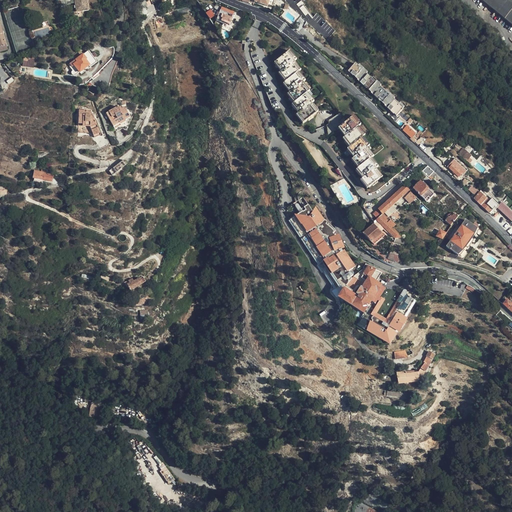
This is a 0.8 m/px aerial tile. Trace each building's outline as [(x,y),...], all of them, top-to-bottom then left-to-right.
[(87,12),(85,0),(73,0),(75,14),(87,12)] [(294,0),(295,1),(290,6),(327,40),(336,30),(317,13),(317,12),(304,0),(294,0)] [(511,26),(511,3),(508,0),(480,0),(499,15),(511,26)] [(220,11),(232,16),(233,13),(221,8),(220,11)] [(210,9),(205,13),(210,19),(215,15),(210,9)] [(228,25),(232,16),(220,11),(216,20),(228,25)] [(156,31),(187,21),(184,14),(154,24),(156,31)] [(189,27),(187,21),(156,31),(158,37),(189,27)] [(191,33),(189,27),(158,37),(160,43),(191,33)] [(193,40),(191,33),(160,43),(163,50),(193,40)] [(195,47),(193,40),(163,50),(165,57),(195,47)] [(302,125),(318,113),(311,104),(314,102),(307,94),(309,92),(303,83),(306,82),(299,73),(301,71),(295,62),(297,60),(290,52),(274,64),(280,73),(278,75),(285,84),(283,85),(290,94),(287,96),(293,104),(291,106),(298,115),(296,116),(302,125)] [(79,73),(89,66),(85,60),(86,60),(83,56),(77,60),(76,60),(68,65),(76,76),(79,73)] [(23,66),(35,67),(35,59),(24,58),(23,66)] [(91,68),(89,66),(79,73),(81,76),(91,68)] [(398,105),(358,68),(351,74),(350,75),(355,79),(356,79),(360,82),(359,83),(368,92),(369,91),(373,95),(373,96),(382,105),(383,104),(387,108),(386,109),(392,114),(393,114),(395,116),(402,109),(398,105)] [(94,96),(98,89),(92,85),(88,92),(94,96)] [(125,109),(122,111),(119,112),(118,108),(106,114),(113,130),(120,127),(118,124),(124,122),(123,120),(129,117),(125,109)] [(100,134),(91,112),(79,110),(78,131),(91,132),(92,137),(100,134)] [(331,123),(341,116),(339,114),(329,120),(331,123)] [(361,124),(354,115),(338,128),(339,130),(344,136),(342,138),(349,147),(347,149),(354,157),(351,159),(358,168),(356,169),(362,178),(360,180),(367,188),(374,182),(382,176),(375,167),(377,165),(371,157),(373,155),(366,147),(369,145),(362,136),(365,134),(361,130),(358,126),(361,124)] [(405,124),(401,128),(411,137),(410,139),(413,141),(415,139),(412,136),(415,133),(405,124)] [(468,170),(456,159),(451,164),(452,165),(453,163),(463,173),(462,174),(463,175),(468,170)] [(126,165),(122,160),(111,169),(115,174),(126,165)] [(463,173),(453,163),(452,165),(449,168),(459,177),(463,173)] [(427,166),(426,167),(423,171),(429,177),(434,172),(427,166)] [(45,173),(34,171),(32,177),(42,180),(45,180),(50,182),(51,177),(45,175),(45,173)] [(437,175),(434,172),(429,177),(432,180),(437,175)] [(420,181),(413,188),(425,200),(428,197),(430,199),(433,195),(432,193),(435,190),(425,180),(422,183),(420,181)] [(383,213),(398,199),(409,189),(405,184),(391,197),(384,203),(378,209),(382,214),(383,213)] [(476,195),(474,198),(490,214),(495,208),(496,207),(487,198),(480,191),(476,195)] [(384,203),(391,197),(387,192),(380,199),(384,203)] [(488,196),(487,198),(496,207),(498,206),(488,196)] [(511,213),(501,203),(498,206),(496,207),(495,208),(496,209),(497,209),(506,217),(511,222),(511,213)] [(302,213),(288,223),(318,265),(322,262),(324,264),(322,265),(326,277),(336,290),(341,286),(344,291),(345,290),(352,278),(349,273),(354,269),(341,250),(338,252),(337,247),(339,246),(338,245),(338,244),(337,243),(337,242),(336,241),(335,240),(334,238),(334,237),(333,236),(332,235),(333,234),(333,233),(332,232),(331,231),(330,230),(329,230),(328,229),(327,228),(326,227),(325,227),(324,226),(325,226),(325,225),(325,224),(325,223),(324,223),(323,223),(322,223),(321,223),(320,223),(320,222),(312,212),(310,213),(305,207),(301,210),(302,213)] [(373,213),(377,218),(379,217),(382,214),(378,209),(373,213)] [(379,217),(377,218),(377,219),(394,238),(394,241),(405,244),(407,239),(400,235),(395,230),(392,227),(388,222),(387,221),(389,220),(388,219),(388,218),(383,213),(382,214),(379,217)] [(448,224),(452,226),(459,217),(456,214),(451,220),(449,218),(446,221),(448,224)] [(465,245),(471,238),(478,228),(467,220),(463,225),(465,227),(452,243),(450,241),(446,247),(457,256),(465,245)] [(288,223),(287,224),(329,284),(330,285),(330,286),(330,287),(330,288),(330,289),(330,290),(330,291),(330,292),(330,293),(330,294),(331,295),(331,296),(332,297),(334,299),(335,300),(336,302),(337,304),(338,305),(339,307),(339,308),(339,310),(340,310),(342,309),(347,302),(340,298),(344,291),(341,286),(336,290),(326,277),(322,265),(324,264),(322,262),(318,265),(288,223)] [(374,245),(382,237),(385,234),(382,233),(374,224),(364,234),(374,245)] [(473,241),(471,238),(465,245),(468,248),(473,241)] [(394,260),(396,254),(390,251),(388,257),(394,260)] [(363,269),(353,278),(361,283),(365,285),(358,297),(354,295),(345,290),(344,291),(340,298),(347,302),(365,313),(372,301),(375,302),(377,299),(379,300),(380,298),(379,296),(384,287),(373,281),(370,278),(374,272),(375,269),(367,266),(363,269)] [(361,283),(353,278),(352,278),(345,290),(354,295),(361,283)] [(142,284),(141,282),(139,279),(133,282),(129,285),(127,286),(130,292),(142,284)] [(408,296),(406,293),(407,293),(407,292),(407,291),(407,290),(406,289),(405,289),(404,288),(404,289),(403,289),(403,290),(402,291),(397,299),(402,303),(389,324),(376,316),(375,316),(373,317),(373,318),(373,319),(373,320),(374,321),(368,330),(381,337),(389,342),(414,300),(408,296)] [(416,301),(414,300),(389,342),(391,343),(416,301)] [(507,301),(503,304),(511,312),(511,302),(511,304),(509,303),(507,301)] [(375,316),(366,314),(359,326),(381,339),(381,337),(368,330),(374,321),(373,320),(373,319),(373,318),(373,317),(375,316)] [(406,352),(405,350),(394,352),(395,359),(408,357),(408,356),(406,352)] [(425,363),(421,368),(425,371),(429,366),(434,354),(429,351),(423,362),(425,363)] [(417,373),(419,379),(425,371),(421,368),(417,373)] [(419,382),(419,379),(417,373),(414,374),(406,376),(405,373),(398,375),(399,380),(397,380),(397,382),(398,382),(399,386),(407,383),(408,385),(419,382)] [(105,404),(103,416),(112,417),(114,405),(105,404)] [(164,478),(152,447),(144,450),(145,452),(137,454),(149,484),(164,478)] [(358,497),(356,504),(369,511),(384,511),(361,498),(358,497)]
